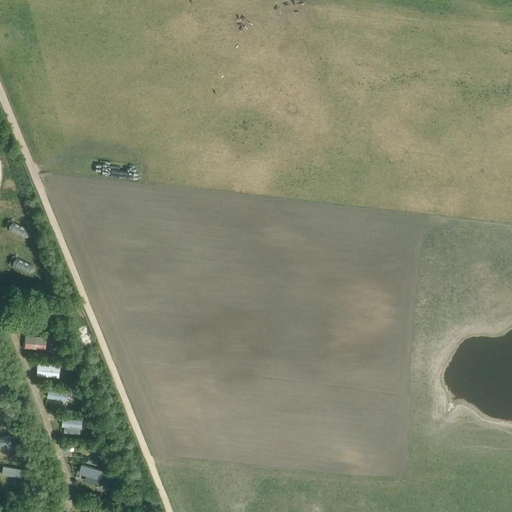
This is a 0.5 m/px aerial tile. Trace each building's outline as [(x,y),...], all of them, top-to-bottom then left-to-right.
[(32,230),(9,220),(5,229),(28,239),(32,230)] [(36,266),(12,256),(9,265),(32,275),(36,266)] [(47,344),(48,336),(27,335),(26,342),(47,344)] [(61,363),(37,361),(36,371),(60,373),(61,363)] [(67,400),(68,392),(48,389),(47,397),(67,400)] [(62,418),(61,426),(82,427),(82,419),(62,418)] [(81,464),(78,473),(100,479),(103,470),(81,464)] [(3,465),(2,473),(23,476),(24,469),(3,465)]
